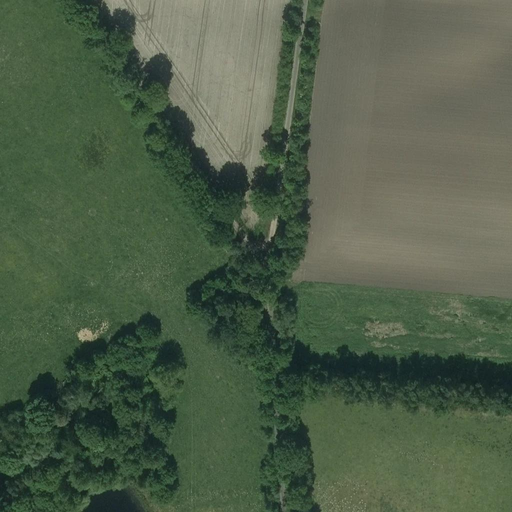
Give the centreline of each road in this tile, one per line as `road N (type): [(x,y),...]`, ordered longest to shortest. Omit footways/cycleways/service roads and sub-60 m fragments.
road 1 (unclassified): [(82,0),(220,210),(268,260)]
road 2 (unclassified): [(268,260),(304,0)]
road 3 (unclassified): [(268,260),(285,511)]
